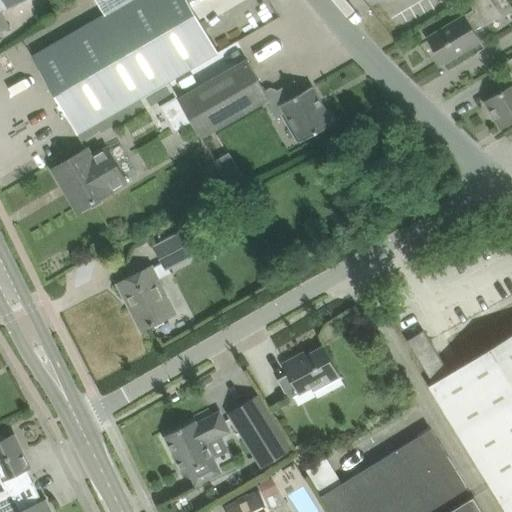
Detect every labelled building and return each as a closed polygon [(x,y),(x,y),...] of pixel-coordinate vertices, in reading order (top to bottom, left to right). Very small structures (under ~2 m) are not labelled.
[(0,0),(0,31),(1,31),(9,27),(1,9),(21,0),(0,0)] [(97,0),(106,14),(34,56),(79,133),(82,132),(96,123),(113,113),(219,52),(189,1),(191,0),(97,0)] [(465,15),(445,27),(428,37),(444,63),(481,41),(473,30),(484,23),(484,24),(500,15),(490,0),(474,0),(471,2),(476,10),(465,16),(465,15)] [(213,58),(172,84),(180,96),(221,70),(213,58)] [(511,58),(503,64),(511,78),(511,85),(486,101),(502,128),(511,121),(511,58)] [(247,59),(230,69),(179,99),(201,139),(265,102),(274,119),(285,113),(302,142),(317,133),(334,123),(313,86),(282,104),(276,94),(270,98),(247,59)] [(113,113),(96,123),(101,133),(119,123),(113,113)] [(87,149),(71,158),(54,169),(63,184),(68,181),(84,208),(112,192),(111,191),(126,182),(108,149),(101,153),(99,150),(91,155),(87,149)] [(417,150),(410,157),(417,164),(425,157),(417,150)] [(163,261),(136,275),(118,284),(142,330),(176,313),(156,274),(198,252),(187,231),(155,247),(163,261)] [(424,330),(410,339),(407,341),(432,380),(449,370),(424,330)] [(511,511),(511,335),(430,386),(440,403),(507,511),(511,511)] [(278,380),(287,397),(288,399),(338,373),(323,346),(286,367),(289,374),(278,380)] [(228,413),(239,430),(262,468),(291,450),(258,395),(228,413)] [(196,485),(214,476),(221,473),(214,459),(215,459),(207,443),(230,431),(220,411),(197,423),(196,421),(165,436),(184,474),(189,472),(196,485)] [(432,428),(343,483),(326,456),(307,469),(332,511),(435,511),(470,491),(432,428)] [(14,434),(0,440),(0,499),(33,482),(23,462),(27,460),(14,434)] [(33,482),(0,499),(0,511),(52,511),(46,499),(39,502),(37,498),(40,496),(33,482)] [(270,511),(260,491),(226,508),(227,511),(270,511)] [(483,511),(474,496),(448,511),(483,511)]
